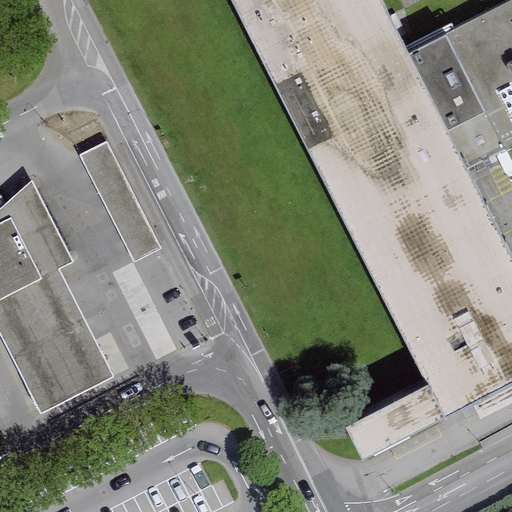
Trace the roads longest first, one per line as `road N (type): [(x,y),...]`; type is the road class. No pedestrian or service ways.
road 1 (unclassified): [(233,343),(99,74)]
road 2 (unclassified): [(0,457),(233,343)]
road 3 (unclassified): [(318,511),(233,343)]
